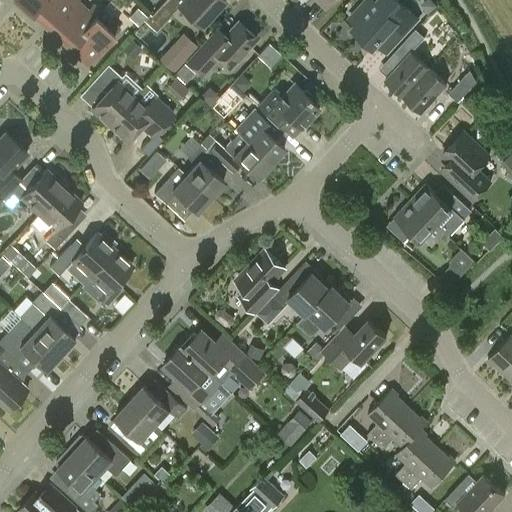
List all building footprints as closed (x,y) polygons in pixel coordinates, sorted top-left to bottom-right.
[(15,0),(30,13),(41,0),(15,0)] [(41,0),(30,13),(49,30),(76,1),(76,0),(41,0)] [(164,0),(160,6),(151,15),(149,13),(143,19),(157,31),(171,16),(179,7),(200,27),(224,1),(223,0),(164,0)] [(372,47),(396,21),(407,31),(419,18),(400,0),(364,0),(348,16),(356,24),(352,29),(372,47)] [(86,10),(76,1),(49,30),(68,47),(95,18),(100,12),(92,4),(86,10)] [(95,18),(68,47),(86,64),(119,29),(110,21),(105,27),(95,18)] [(238,21),(216,45),(207,37),(186,61),(201,75),(218,58),(229,68),(256,38),(238,21)] [(429,67),(411,51),(425,37),(415,28),(380,68),(388,76),(385,80),(402,96),(429,67)] [(169,69),(194,42),(181,31),(157,57),(169,69)] [(99,81),(108,89),(91,108),(108,124),(133,97),(116,81),(121,76),(111,67),(99,81)] [(429,67),(402,96),(420,112),(447,84),(429,67)] [(460,98),(477,80),(470,69),(449,92),(458,100),(460,98)] [(188,89),(175,76),(165,86),(179,99),(188,89)] [(294,82),(281,96),(272,87),(256,105),(272,119),(280,109),(301,128),(318,110),(308,100),(310,97),(294,82)] [(134,97),(133,97),(108,124),(126,140),(139,127),(153,139),(176,113),(156,95),(158,94),(146,84),(134,97)] [(284,147),(264,129),(270,122),(254,108),(246,118),(254,132),(246,140),(270,162),(284,147)] [(4,132),(0,136),(0,194),(4,197),(18,182),(20,179),(10,171),(26,153),(4,132)] [(246,140),(238,132),(223,147),(209,133),(200,142),(191,134),(191,135),(217,159),(231,171),(239,163),(256,178),(270,162),(246,140)] [(452,181),(474,201),(493,181),(478,167),(488,156),(462,132),(442,153),(448,159),(450,161),(441,171),(452,181)] [(217,159),(191,135),(179,147),(188,156),(193,165),(185,174),(209,196),(223,181),(209,168),(217,159)] [(511,152),(501,160),(511,175),(511,152)] [(18,182),(4,197),(2,199),(11,208),(21,197),(39,212),(39,213),(62,186),(45,170),(27,190),(18,182)] [(185,174),(177,183),(167,177),(163,183),(170,189),(171,190),(195,211),(209,196),(185,174)] [(425,183),(410,200),(436,225),(437,224),(448,235),(472,210),(460,199),(451,208),(425,183)] [(39,213),(39,212),(28,224),(55,248),(71,230),(62,222),(80,202),(62,186),(39,213)] [(436,225),(410,200),(387,225),(404,241),(411,233),(420,242),(436,225)] [(96,233),(84,245),(75,237),(59,256),(50,266),(59,274),(68,263),(76,270),(79,267),(89,276),(114,249),(111,246),(115,242),(103,231),(99,235),(96,233)] [(8,243),(0,252),(0,253),(27,276),(35,266),(8,243)] [(461,247),(450,260),(449,265),(438,277),(450,288),(475,260),(461,247)] [(89,276),(90,277),(82,285),(104,307),(122,288),(119,284),(123,280),(121,277),(132,265),(114,249),(89,276)] [(281,287),(273,278),(284,267),(265,249),(235,281),(244,289),(237,296),(255,313),(256,312),(257,313),(281,287)] [(281,287),(257,313),(268,324),(291,300),(306,314),(308,311),(330,288),(329,287),(303,263),(284,283),(285,283),(282,287),(281,287)] [(308,311),(306,314),(298,322),(310,333),(314,333),(322,325),(325,327),(331,321),(339,329),(340,329),(359,310),(332,285),(329,287),(330,288),(308,311)] [(59,307),(60,307),(41,289),(18,315),(20,316),(19,317),(22,320),(59,354),(74,338),(73,337),(82,327),(79,324),(78,325),(59,307)] [(60,307),(59,307),(78,325),(79,324),(87,315),(68,298),(60,307)] [(19,317),(7,330),(0,337),(0,345),(17,361),(25,352),(44,370),(59,354),(22,320),(19,317)] [(323,347),(321,349),(314,356),(318,360),(325,353),(341,368),(354,354),(362,361),(386,335),(368,318),(349,338),(340,329),(339,329),(323,347)] [(201,328),(184,347),(209,371),(208,371),(211,374),(212,373),(220,365),(223,368),(226,364),(251,387),(266,371),(259,365),(231,339),(228,336),(220,345),(201,328)] [(511,335),(510,334),(487,358),(505,375),(511,367),(511,335)] [(184,347),(181,344),(163,364),(191,390),(183,398),(213,426),(222,416),(206,402),(223,383),(212,373),(211,374),(208,371),(209,371),(184,347)] [(17,361),(0,345),(0,402),(8,410),(27,389),(7,371),(17,361)] [(284,389),(319,420),(331,408),(307,387),(305,389),(293,379),(284,389)] [(169,390),(160,400),(144,385),(129,401),(155,424),(156,424),(170,408),(179,417),(188,407),(169,390)] [(375,441),(408,406),(390,389),(367,413),(377,423),(367,433),(375,441)] [(155,424),(129,401),(114,417),(128,430),(121,438),(141,457),(164,432),(156,424),(155,424)] [(408,406),(375,441),(383,448),(392,437),(402,446),(419,430),(426,423),(408,406)] [(314,422),(300,410),(278,433),(291,446),(314,422)] [(220,438),(203,422),(192,434),(202,444),(200,447),(206,453),(220,438)] [(419,430),(402,446),(395,453),(405,463),(396,473),(403,480),(436,446),(419,430)] [(110,439),(101,448),(87,435),(85,437),(83,435),(79,435),(68,447),(98,475),(106,466),(116,475),(131,458),(110,439)] [(454,463),(436,446),(403,480),(411,487),(421,477),(431,487),(454,463)] [(98,475),(68,447),(56,460),(56,464),(59,466),(57,468),(72,481),(65,489),(89,511),(91,511),(99,504),(94,500),(101,493),(90,483),(98,475)] [(469,473),(453,490),(445,498),(454,507),(457,503),(466,511),(486,511),(503,494),(483,475),(477,481),(469,473)] [(252,490),(238,505),(237,504),(229,511),(264,511),(269,507),(271,509),(272,510),(285,495),(267,478),(263,474),(250,488),(252,490)] [(82,511),(64,494),(52,507),(35,491),(17,510),(19,511),(82,511)] [(130,511),(132,510),(121,500),(109,511),(130,511)]
